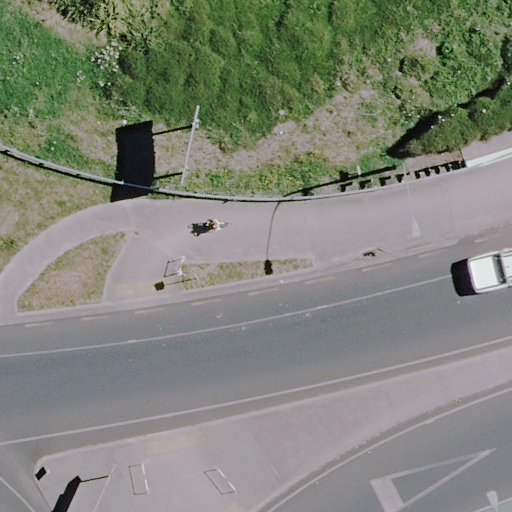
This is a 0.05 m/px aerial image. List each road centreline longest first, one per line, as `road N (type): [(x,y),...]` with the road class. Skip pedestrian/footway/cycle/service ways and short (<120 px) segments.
road 1 (primary): [(0,370),(152,340),(511,248)]
road 2 (primary): [(511,435),(458,459),(378,511)]
